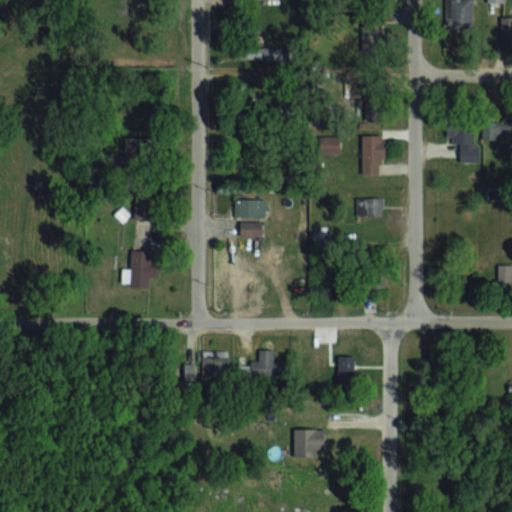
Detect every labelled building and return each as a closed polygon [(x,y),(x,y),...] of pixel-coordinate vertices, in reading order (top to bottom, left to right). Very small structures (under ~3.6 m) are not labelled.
[(472,31),(471,0),(448,0),(448,31),(472,31)] [(501,48),(511,47),(511,16),(501,16),(501,48)] [(361,54),(380,54),(380,19),(361,19),(361,54)] [(287,60),(287,47),(234,47),(234,60),(287,60)] [(511,138),(511,107),(511,111),(502,111),(502,121),(482,121),(482,140),(504,140),(504,131),(511,131),(511,138)] [(252,159),(287,146),(277,120),(242,133),(252,159)] [(462,146),(462,161),(476,161),(475,122),(449,122),(450,146),(462,146)] [(362,135),(362,173),(384,173),(384,135),(362,135)] [(153,159),(153,138),(124,138),(124,159),(153,159)] [(356,197),(356,215),(383,215),(383,197),(356,197)] [(236,201),(236,218),(268,218),(268,201),(236,201)] [(262,222),(241,222),(241,237),(262,237),(262,222)] [(157,261),(152,261),(152,251),(131,251),(131,269),(123,269),(123,287),(149,287),(149,277),(157,277),(157,261)] [(511,265),(498,265),(498,282),(511,282),(511,265)] [(283,377),(283,360),(275,360),(275,349),(259,349),(259,361),(248,361),(248,377),(283,377)] [(201,379),(229,379),(229,356),(201,356),(201,379)] [(195,386),(195,361),(173,361),(173,386),(195,386)] [(324,456),(324,430),(294,430),(294,456),(324,456)] [(415,483),(414,509),(458,510),(458,484),(415,483)]
